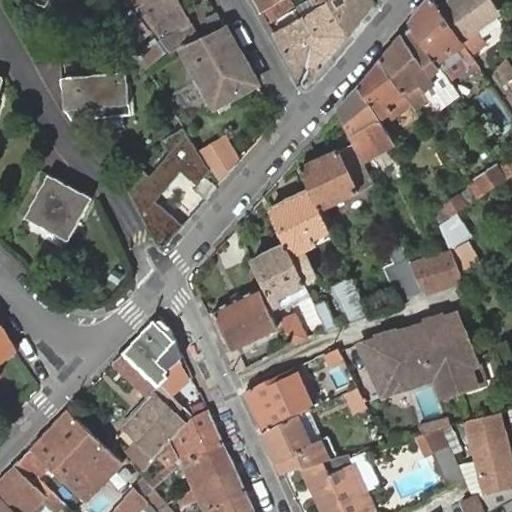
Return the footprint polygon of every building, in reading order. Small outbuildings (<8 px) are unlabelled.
[(131,0),(138,9),(153,0),(131,0)] [(153,0),(138,9),(171,53),(185,46),(202,38),(179,0),(153,0)] [(258,0),(264,10),(280,0),(258,0)] [(295,0),(280,0),(264,10),(271,22),(299,6),(295,0)] [(326,0),(304,14),(276,32),(304,81),(310,83),(350,35),(330,0),(326,0)] [(308,0),(299,6),(304,14),(326,0),(308,0)] [(330,0),(350,35),(377,2),(375,0),(330,0)] [(429,0),(412,22),(444,69),(464,55),(470,64),(478,59),(465,40),(441,5),(437,0),(429,0)] [(449,0),(441,5),(465,40),(504,13),(494,0),(449,0)] [(209,19),(216,31),(226,26),(219,12),(209,19)] [(244,91),(258,82),(226,26),(216,31),(202,38),(185,46),(225,112),(245,99),(247,96),(244,91)] [(382,58),(416,107),(431,93),(424,85),(435,75),(405,31),(382,58)] [(511,77),(511,63),(508,57),(499,67),(508,80),(511,77)] [(390,130),(392,134),(422,115),(416,107),(382,58),(363,82),(390,130)] [(489,76),(504,97),(511,91),(511,86),(508,80),(499,67),(495,72),(489,75),(489,76)] [(128,73),(65,79),(67,109),(131,104),(128,73)] [(365,160),(396,140),(392,134),(390,130),(363,82),(341,108),(356,141),(365,160)] [(159,242),(168,242),(185,224),(157,200),(183,171),(198,185),(212,170),(202,153),(185,126),(164,139),(172,152),(151,175),(144,168),(130,184),(159,242)] [(212,170),(220,184),(233,169),(242,159),(229,137),(218,144),(202,153),(212,170)] [(369,186),(376,183),(365,160),(356,141),(349,144),(369,186)] [(349,144),(302,165),(313,189),(322,208),(369,186),(349,144)] [(478,198),(507,178),(499,165),(470,185),(478,198)] [(52,174),(29,215),(72,239),(94,197),(52,174)] [(208,198),(220,184),(209,174),(197,189),(208,198)] [(272,208),(288,244),(304,280),(315,276),(303,247),(314,242),(312,236),(331,228),(322,208),(313,189),(272,208)] [(443,204),(452,215),(468,204),(461,192),(443,204)] [(425,291),(412,262),(403,242),(390,248),(397,260),(386,266),(401,298),(425,291)] [(288,244),(254,260),(274,304),(281,300),(284,306),(310,293),(304,280),(288,244)] [(462,274),(452,250),(412,262),(425,291),(465,279),(462,274)] [(353,321),(371,315),(353,276),(337,283),(353,321)] [(234,348),(228,350),(238,372),(247,366),(238,346),(273,331),(281,348),(292,341),(284,324),(279,326),(261,288),(214,310),(234,348)] [(327,330),(339,326),(326,300),(315,304),(327,330)] [(463,309),(358,341),(384,397),(437,382),(441,400),(484,387),(478,367),(486,364),(463,309)] [(282,319),(284,324),(292,341),(307,336),(297,313),(282,319)] [(146,324),(123,349),(159,385),(167,376),(163,371),(180,353),(168,327),(162,321),(156,319),(149,320),(146,324)] [(0,360),(14,350),(0,328),(0,360)] [(159,385),(123,349),(113,359),(148,394),(121,421),(131,431),(143,444),(132,455),(144,466),(170,440),(193,418),(159,385)] [(306,362),(297,366),(313,402),(322,398),(306,362)] [(297,366),(246,389),(265,431),(298,416),(307,411),(324,403),(322,398),(313,402),(297,366)] [(366,400),(360,386),(347,392),(354,405),(366,400)] [(181,460),(221,442),(204,406),(194,417),(193,418),(170,440),(177,456),(159,468),(165,475),(181,460)] [(56,420),(20,458),(37,475),(49,464),(85,499),(121,460),(67,407),(56,420)] [(307,411),(298,416),(311,443),(320,440),(307,411)] [(463,502),(467,511),(482,511),(503,502),(511,497),(511,446),(503,411),(471,420),(466,422),(485,491),(463,502)] [(265,431),(285,472),(305,467),(340,457),(330,436),(320,440),(311,443),(298,416),(265,431)] [(435,457),(453,449),(452,445),(443,428),(419,434),(430,459),(435,457)] [(143,444),(131,431),(120,443),(132,455),(143,444)] [(191,484),(233,466),(221,442),(181,460),(184,466),(189,463),(195,476),(188,477),(191,484)] [(435,457),(450,490),(467,481),(453,449),(435,457)] [(305,467),(325,511),(372,511),(379,509),(370,490),(356,458),(354,453),(340,457),(305,467)] [(368,453),(356,458),(370,490),(383,483),(368,453)] [(37,475),(20,458),(0,478),(0,494),(18,511),(36,511),(31,507),(41,496),(54,510),(63,500),(37,475)] [(203,509),(244,490),(233,466),(191,484),(177,495),(174,498),(177,505),(194,492),(192,488),(200,486),(206,498),(199,503),(202,509),(203,509)] [(165,475),(159,468),(146,477),(153,486),(165,475)] [(146,477),(143,472),(135,482),(134,483),(144,494),(153,486),(146,477)] [(144,494),(134,483),(109,511),(134,511),(147,497),(144,494)] [(153,486),(144,494),(147,497),(155,506),(159,511),(167,504),(174,498),(177,495),(172,489),(160,496),(153,486)] [(192,488),(194,492),(199,503),(206,498),(200,486),(192,488)] [(254,511),(244,490),(203,509),(202,509),(203,511),(211,511),(212,511),(254,511)] [(18,511),(0,494),(0,511),(18,511)] [(150,511),(155,506),(147,497),(134,511),(150,511)] [(509,511),(511,511),(511,497),(503,502),(509,511)]
